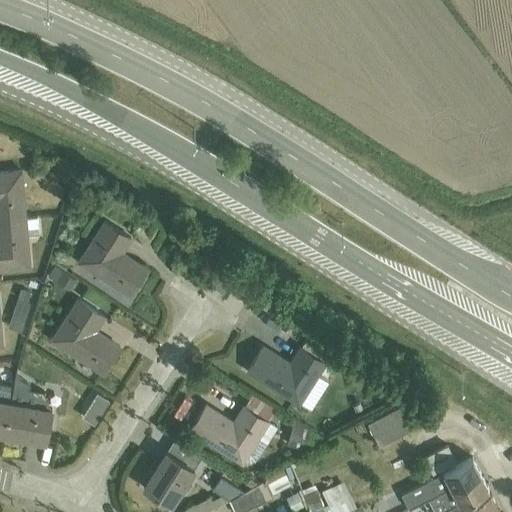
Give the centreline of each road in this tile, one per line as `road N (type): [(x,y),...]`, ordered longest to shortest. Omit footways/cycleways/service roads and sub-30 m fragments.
road 1 (primary): [(0,60),(131,121),(511,350)]
road 2 (primary): [(490,281),(152,68),(0,0)]
road 3 (residential): [(90,492),(195,292)]
road 4 (unclassified): [(478,438),(455,420),(358,462)]
